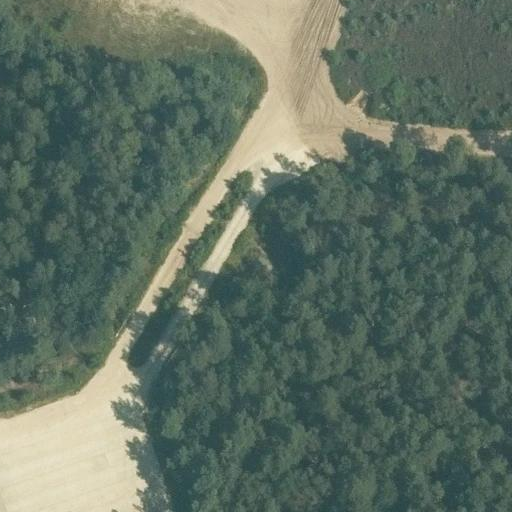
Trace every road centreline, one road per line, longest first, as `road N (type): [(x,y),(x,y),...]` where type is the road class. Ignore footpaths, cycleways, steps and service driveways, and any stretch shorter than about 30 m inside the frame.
road 1 (track): [(0,477),(97,445),(117,356),(269,114),(329,0)]
road 2 (track): [(109,393),(149,373),(254,193),(309,126)]
road 3 (track): [(511,143),(309,126)]
